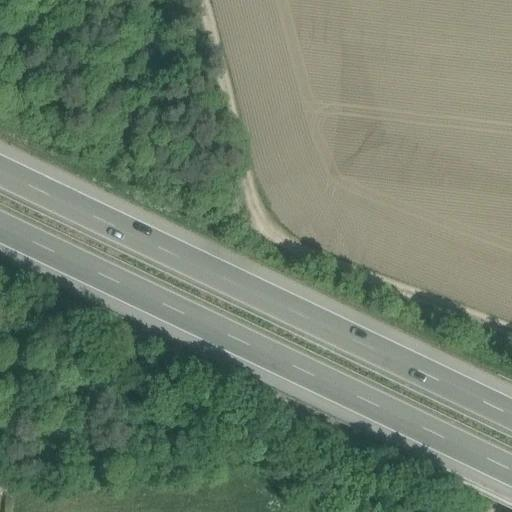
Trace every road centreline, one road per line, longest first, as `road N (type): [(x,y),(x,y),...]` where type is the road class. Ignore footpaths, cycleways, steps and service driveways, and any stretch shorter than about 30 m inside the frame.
road 1 (motorway): [(0,227),(511,471)]
road 2 (motorway): [(511,416),(0,172)]
road 3 (track): [(511,331),(267,236),(203,0)]
